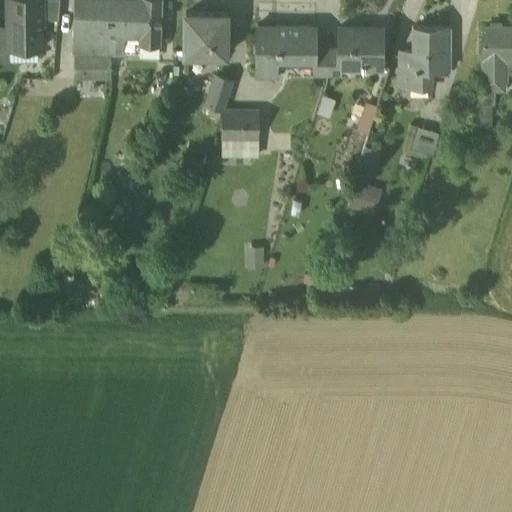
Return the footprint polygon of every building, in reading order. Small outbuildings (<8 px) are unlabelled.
[(42,0),(7,0),(7,26),(8,48),(9,48),(43,48),(42,0)] [(96,0),(81,0),(81,30),(96,30),(96,0)] [(144,0),(144,30),(96,30),(96,55),(117,55),(128,56),(128,37),(145,37),(145,45),(163,45),(163,0),(144,0)] [(144,0),(96,0),(96,30),(144,30),(144,0)] [(226,13),(185,12),(185,53),(226,54),(226,13)] [(315,24),(261,23),(261,75),(280,75),(280,53),(314,53),(315,53),(315,42),(315,24)] [(388,25),(339,24),(339,42),(339,53),(347,54),(347,70),(387,70),(388,25)] [(450,26),(417,25),(416,50),(403,50),(402,85),(433,86),(434,68),(449,68),(450,26)] [(511,25),(487,26),(486,87),(503,87),(509,87),(509,58),(511,57),(511,25)] [(7,26),(0,26),(0,62),(9,62),(9,48),(8,48),(7,26)] [(96,30),(81,30),(80,55),(96,55),(96,30)] [(327,42),(315,42),(315,53),(314,53),(314,70),(328,70),(327,42)] [(339,53),(339,42),(327,42),(328,70),(347,70),(347,54),(339,53)] [(96,55),(80,55),(80,77),(116,77),(117,55),(96,55)] [(215,73),(205,104),(222,110),(232,79),(215,73)] [(486,87),(455,86),(452,97),(503,98),(503,87),(486,87)] [(369,128),(376,103),(366,100),(360,125),(369,128)] [(474,124),(492,124),(492,102),(475,102),(474,124)] [(257,110),(222,110),(222,152),(256,153),(257,110)] [(440,129),(412,120),(403,148),(432,156),(440,129)] [(380,160),(363,155),(355,179),(372,185),(380,160)] [(392,270),(373,264),(373,265),(372,265),(364,293),(383,299),(392,270)]
